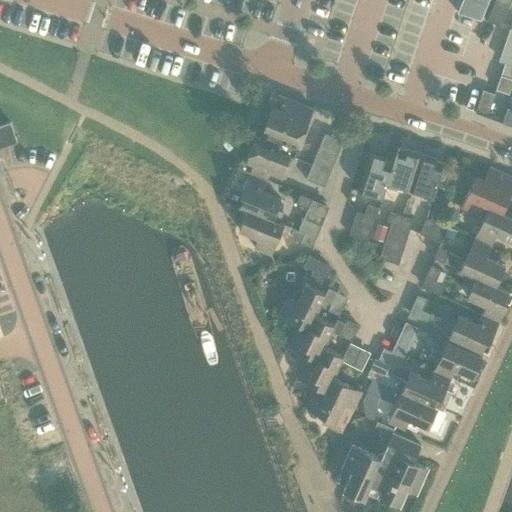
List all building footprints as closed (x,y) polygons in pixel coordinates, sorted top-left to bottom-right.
[(467,0),(465,8),(485,15),(490,0),(467,0)] [(511,0),(494,0),(486,20),(511,28),(511,0)] [(511,30),(501,61),(511,64),(511,30)] [(298,53),(308,56),(312,44),(302,41),(298,53)] [(511,77),(500,74),(495,89),(509,93),(511,85),(511,77)] [(500,108),(504,96),(482,88),(476,107),(488,112),(491,104),(500,108)] [(269,127),(266,135),(289,144),(292,137),(300,140),(313,108),(278,94),(274,105),(273,104),(264,125),(269,127)] [(511,106),(511,108),(507,106),(502,122),(511,125),(511,106)] [(0,145),(17,140),(10,120),(0,123),(0,145)] [(253,163),(248,174),(266,181),(270,170),(282,175),(290,154),(286,152),(289,144),(266,135),(263,142),(254,139),(246,160),(253,163)] [(397,185),(409,189),(421,152),(398,145),(395,154),(386,185),(396,188),(397,185)] [(386,185),(395,154),(386,151),(384,158),(368,152),(362,168),(365,169),(358,189),(382,197),(386,185)] [(421,152),(409,189),(422,193),(421,197),(432,200),(445,160),(421,152)] [(461,206),(478,213),(483,202),(502,211),(511,189),(511,176),(489,166),(483,179),(469,173),(464,184),(470,186),(461,206)] [(266,181),(248,174),(240,194),(244,195),(239,205),(247,209),(278,221),(278,220),(282,211),(277,208),(281,198),(262,190),(266,181)] [(303,218),(320,225),(329,205),(300,193),(296,203),(307,207),(303,218)] [(437,195),(433,207),(443,210),(447,198),(437,195)] [(483,202),(478,213),(483,216),(474,235),(491,243),(496,233),(511,240),(511,215),(502,211),(483,202)] [(376,216),(379,206),(367,203),(364,212),(357,210),(349,234),(368,240),(376,216)] [(443,210),(433,207),(430,218),(426,217),(419,232),(440,242),(448,225),(440,221),(443,210)] [(285,236),(290,225),(278,220),(278,221),(247,209),(239,228),(258,236),(254,246),(271,253),(279,233),(285,236)] [(398,224),(401,214),(390,210),(387,220),(398,224)] [(401,214),(398,224),(410,228),(413,218),(401,214)] [(294,227),(291,233),(293,238),(312,245),(316,237),(298,229),(294,227)] [(470,272),(496,284),(505,264),(486,255),(490,245),(473,238),(464,258),(458,255),(454,266),(470,273),(470,272)] [(443,261),(448,250),(439,245),(434,257),(443,261)] [(312,269),(317,258),(308,254),(303,265),(312,269)] [(435,279),(440,268),(431,264),(425,275),(435,279)] [(508,289),(496,284),(470,272),(470,273),(465,283),(471,285),(466,295),(485,304),(481,313),(498,321),(507,301),(504,299),(508,289)] [(315,314),(322,299),(326,292),(305,282),(296,301),(286,296),(278,313),(298,323),(295,328),(305,333),(315,314)] [(326,292),(322,299),(331,303),(336,290),(328,286),(326,292)] [(422,309),(427,298),(417,293),(412,304),(422,309)] [(489,341),(498,321),(481,313),(477,322),(458,314),(454,324),(448,321),(443,332),(481,349),(486,339),(489,341)] [(324,345),(331,330),(335,323),(315,314),(305,333),(295,328),(287,344),(307,354),(304,359),(314,364),(324,345)] [(335,323),(331,330),(339,334),(345,322),(337,318),(335,323)] [(384,347),(402,355),(407,343),(412,332),(402,327),(397,339),(389,335),(384,347)] [(442,350),(433,369),(450,376),(454,367),(473,376),(483,355),(441,337),(436,347),(442,350)] [(333,376),(341,359),(343,355),(324,345),(314,364),(304,359),(296,375),(316,385),(313,390),(323,395),(333,376)] [(372,377),(381,381),(395,387),(400,378),(391,374),(394,365),(396,366),(402,355),(384,347),(378,359),(374,357),(371,363),(366,375),(372,377)] [(400,378),(395,387),(395,388),(434,404),(438,395),(441,397),(450,376),(433,369),(429,379),(410,370),(405,380),(400,378)] [(361,390),(333,376),(323,395),(313,390),(305,406),(325,416),(322,421),(341,431),(361,390)] [(381,381),(372,377),(367,388),(376,393),(381,381)] [(434,404),(395,388),(391,398),(396,400),(387,420),(404,428),(409,418),(428,426),(437,406),(434,404)] [(392,431),(384,448),(398,454),(384,487),(382,486),(379,494),(400,504),(406,489),(416,493),(428,467),(413,460),(420,444),(392,431)] [(398,454),(384,448),(380,456),(352,443),(342,465),(352,470),(343,489),(364,498),(371,481),(382,486),(384,487),(398,454)]
